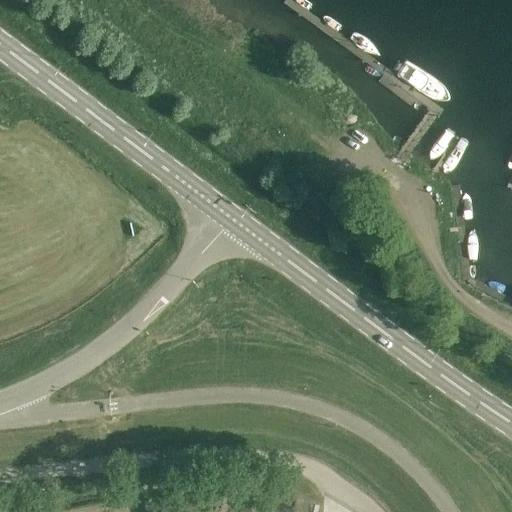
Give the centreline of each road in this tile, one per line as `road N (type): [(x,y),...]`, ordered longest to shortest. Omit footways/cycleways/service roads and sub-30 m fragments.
road 1 (unclassified): [(363,511),(313,468),(253,458),(0,478)]
road 2 (secondary): [(511,423),(451,387),(232,220)]
road 3 (tertiary): [(0,402),(60,378),(136,322),(232,220)]
road 4 (secondary): [(232,220),(0,44)]
